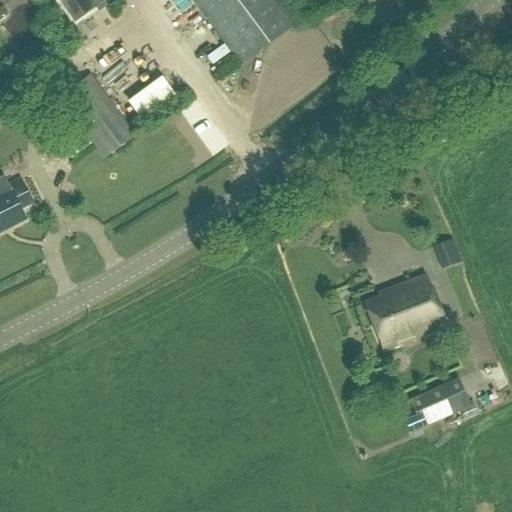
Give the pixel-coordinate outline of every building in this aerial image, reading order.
[(105,0),(57,0),(77,25),(107,2),(105,0)] [(294,26),(275,0),(186,0),(237,68),(294,26)] [(131,138),(87,78),(56,101),(100,161),(131,138)] [(24,202),(15,179),(0,185),(0,190),(1,193),(0,193),(0,226),(17,219),(12,207),(24,202)] [(453,240),(434,247),(442,270),(462,264),(453,240)] [(449,324),(428,273),(394,287),(395,291),(365,303),(384,350),(449,324)] [(410,401),(416,415),(465,392),(459,379),(410,401)] [(465,392),(416,415),(404,420),(410,434),(471,407),(465,392)]
